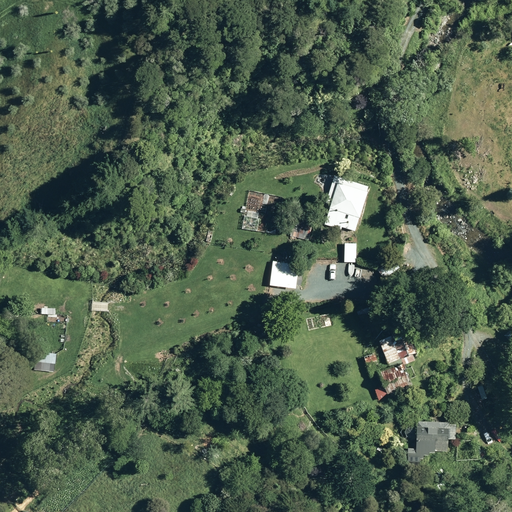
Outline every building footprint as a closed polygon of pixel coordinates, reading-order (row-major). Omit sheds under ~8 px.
[(371,189),(336,178),(329,199),(322,222),(357,233),(371,189)] [(313,220),(293,214),(288,235),(307,241),(313,220)] [(358,245),(346,244),(345,263),(357,263),(358,245)] [(396,261),(380,273),(384,279),(401,267),(396,261)] [(270,285),(296,289),(299,265),(273,262),(270,285)] [(419,354),(411,334),(382,345),(389,365),(419,354)] [(383,368),(377,352),(364,357),(371,373),(383,368)] [(410,362),(380,373),(388,393),(417,382),(410,362)] [(313,372),(303,375),(306,386),(316,384),(313,372)] [(391,421),(390,431),(400,431),(401,421),(391,421)] [(407,448),(407,466),(419,466),(420,459),(423,459),(423,455),(428,456),(429,453),(435,453),(435,452),(447,452),(448,429),(438,428),(439,422),(421,421),(421,427),(417,427),(416,448),(407,448)]
